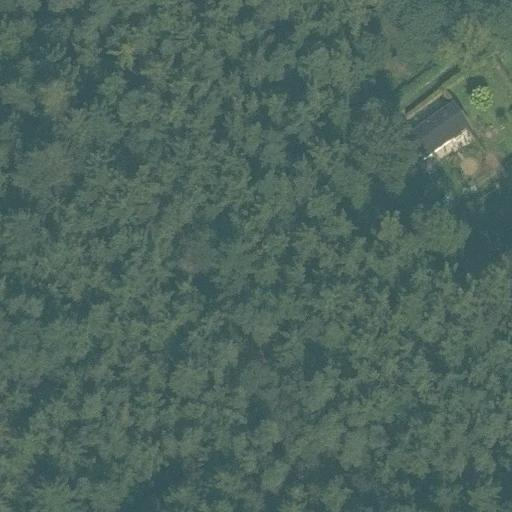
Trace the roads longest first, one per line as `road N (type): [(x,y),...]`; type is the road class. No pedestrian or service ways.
road 1 (track): [(473,0),(472,20),(430,56),(169,243)]
road 2 (track): [(169,243),(3,0)]
road 3 (track): [(291,444),(169,243)]
road 4 (track): [(291,444),(123,511)]
